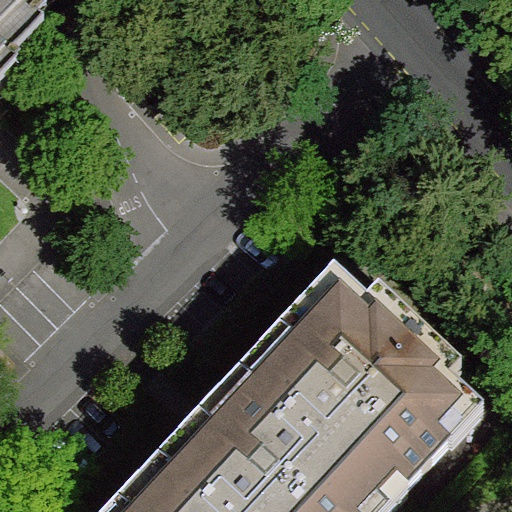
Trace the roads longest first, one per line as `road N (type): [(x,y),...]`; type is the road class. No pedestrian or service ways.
road 1 (residential): [(408,31),(0,446)]
road 2 (tertiary): [(408,31),(511,155)]
